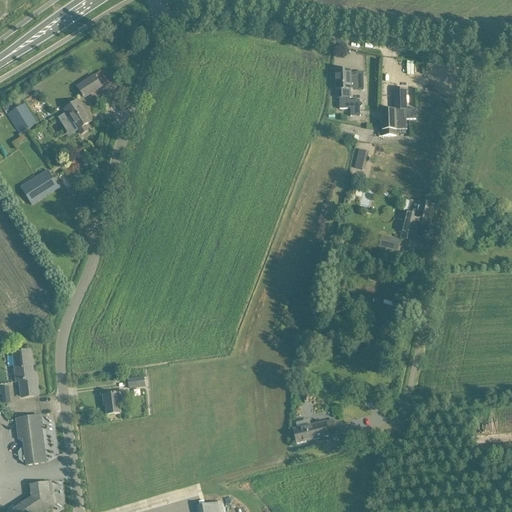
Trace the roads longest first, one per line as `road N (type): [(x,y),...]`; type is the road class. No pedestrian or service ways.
road 1 (tertiary): [(78,511),(63,337),(102,238),(116,159),(163,17)]
road 2 (unclassified): [(328,443),(395,426),(405,412),(479,54)]
road 3 (unclassified): [(479,54),(235,16),(163,17)]
